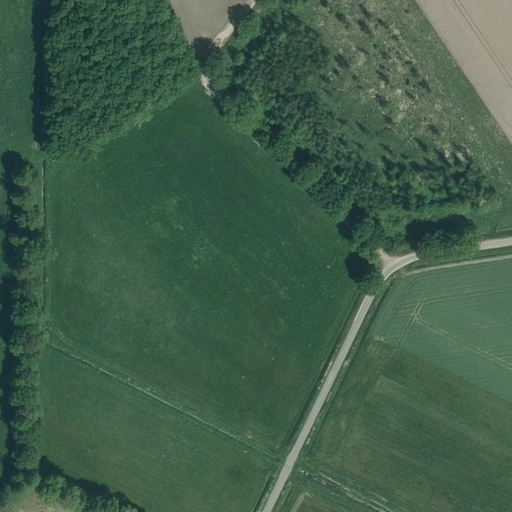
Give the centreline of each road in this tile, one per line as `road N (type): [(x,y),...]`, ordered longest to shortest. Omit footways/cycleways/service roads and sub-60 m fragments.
road 1 (unclassified): [(266,511),(386,270),(425,253),(511,240)]
road 2 (track): [(393,263),(203,73)]
